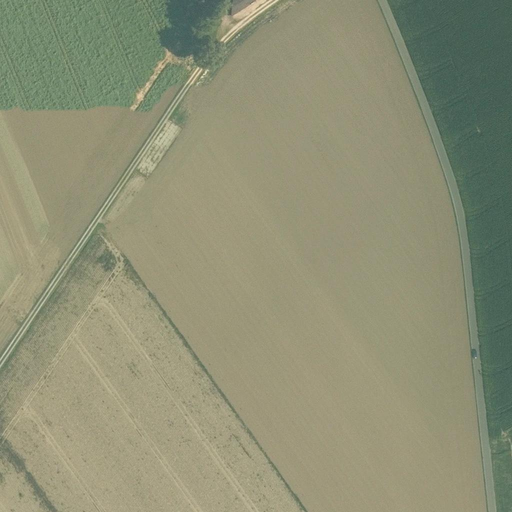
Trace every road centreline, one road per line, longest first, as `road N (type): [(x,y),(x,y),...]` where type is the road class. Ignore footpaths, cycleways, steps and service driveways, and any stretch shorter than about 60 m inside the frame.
road 1 (unclassified): [(377,0),(427,114),(463,237),(494,511)]
road 2 (track): [(271,0),(220,36),(0,359)]
